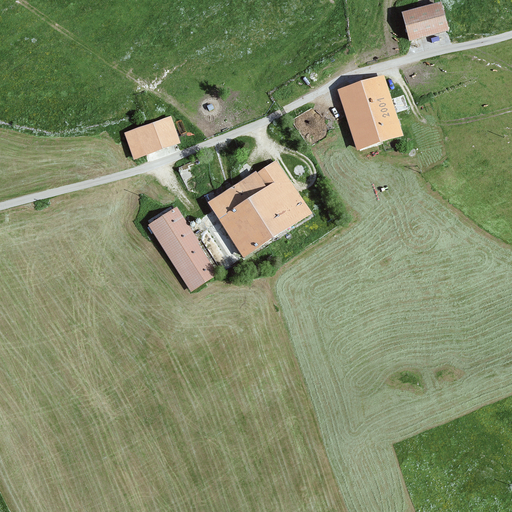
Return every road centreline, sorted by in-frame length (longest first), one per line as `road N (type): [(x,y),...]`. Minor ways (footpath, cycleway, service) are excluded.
road 1 (unclassified): [(0,206),(153,165),(368,70),(511,34)]
road 2 (track): [(227,166),(217,141),(139,74),(30,0)]
